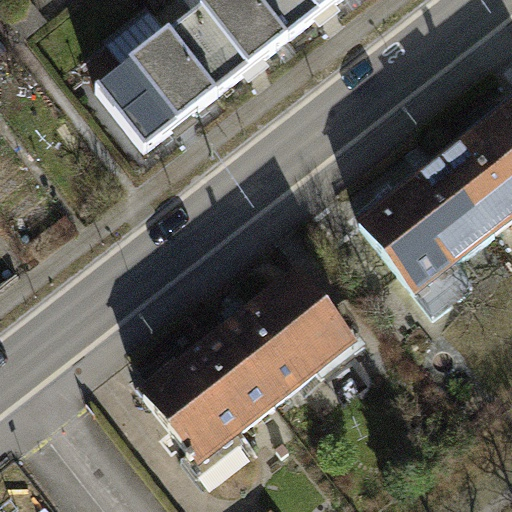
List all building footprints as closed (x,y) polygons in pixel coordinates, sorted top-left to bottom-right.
[(187,0),(209,27),(180,49),(230,111),(302,54),(258,0),(187,0)] [(258,0),(302,54),(369,0),(258,0)] [(180,49),(109,107),(159,168),(230,111),(180,49)] [(511,122),(446,175),(510,254),(511,252),(511,122)] [(368,236),(432,316),(510,254),(446,175),(368,236)] [(231,341),(291,415),(337,377),(345,387),(378,361),(310,277),(231,341)] [(149,408),(208,481),(291,415),(231,341),(149,408)]
